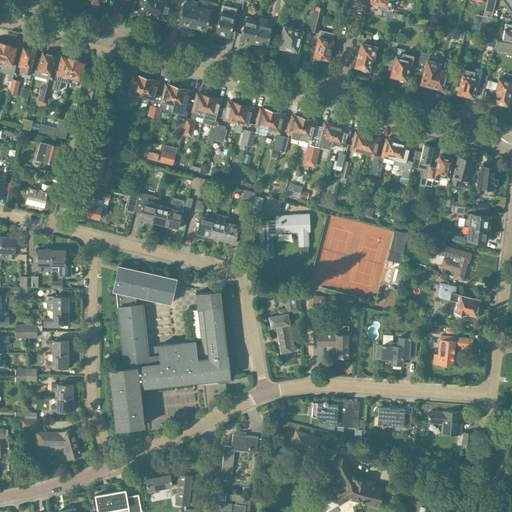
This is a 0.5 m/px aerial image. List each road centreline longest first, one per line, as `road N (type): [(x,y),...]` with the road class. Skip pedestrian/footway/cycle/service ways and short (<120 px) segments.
road 1 (residential): [(262,393),(236,274),(93,237)]
road 2 (tertiary): [(333,94),(106,39)]
road 3 (residential): [(109,467),(92,409),(93,237)]
road 4 (residential): [(262,393),(318,384),(491,396)]
road 5 (residential): [(491,396),(511,219)]
road 6 (tertiary): [(472,131),(333,94)]
